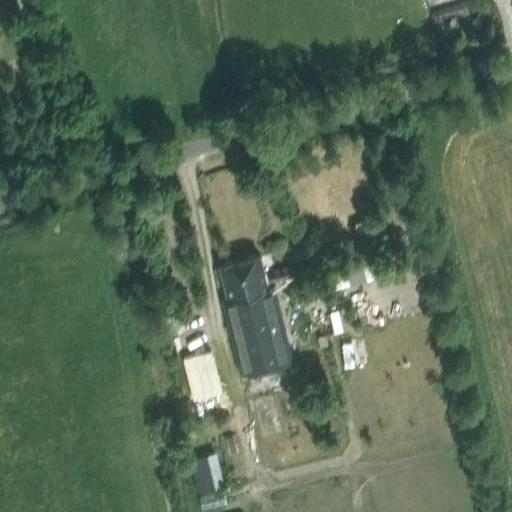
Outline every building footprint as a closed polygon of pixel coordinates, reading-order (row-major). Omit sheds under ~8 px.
[(36,0),(17,0),(21,11),(39,6),(36,0)] [(240,371),(293,359),(276,284),(268,286),(260,252),(219,262),(227,295),(222,296),(240,371)] [(277,280),(294,275),(292,266),(275,270),(277,280)] [(345,365),(368,361),(365,337),(341,340),(345,365)] [(224,390),(213,348),(186,355),(197,397),(224,390)] [(189,454),(198,489),(224,482),(216,448),(189,454)]
